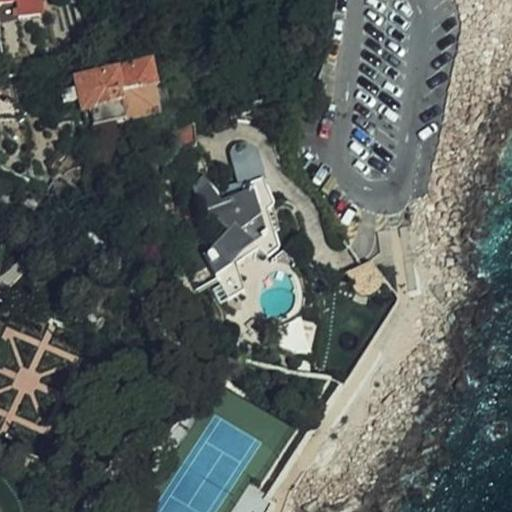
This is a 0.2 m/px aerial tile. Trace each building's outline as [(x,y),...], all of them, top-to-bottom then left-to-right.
[(42,17),(40,0),(0,0),(0,5),(19,4),(20,19),(42,17)] [(95,129),(160,115),(153,93),(159,91),(152,66),(79,80),(88,122),(93,122),(95,129)] [(153,93),(160,115),(175,113),(170,89),(159,91),(153,93)] [(0,123),(26,123),(15,109),(12,110),(0,95),(0,123)] [(246,182),(265,176),(257,154),(251,150),(245,148),(237,150),(231,158),(239,185),(215,194),(222,205),(243,198),(242,188),(246,182)] [(267,183),(265,176),(246,182),(242,188),(243,198),(222,205),(215,194),(209,189),(197,197),(204,223),(213,219),(227,231),(216,244),(206,257),(221,286),(229,300),(245,294),(237,266),(262,251),(269,260),(280,254),(265,209),(272,205),(263,185),(267,183)] [(213,219),(204,223),(209,234),(216,244),(227,231),(213,219)] [(389,290),(372,267),(364,271),(349,277),(352,286),(364,285),(370,287),(381,295),(389,290)] [(221,304),(229,300),(221,286),(213,290),(221,304)] [(314,367),(325,329),(314,326),(305,337),(297,363),(314,367)] [(213,344),(237,354),(243,338),(222,330),(213,344)]
